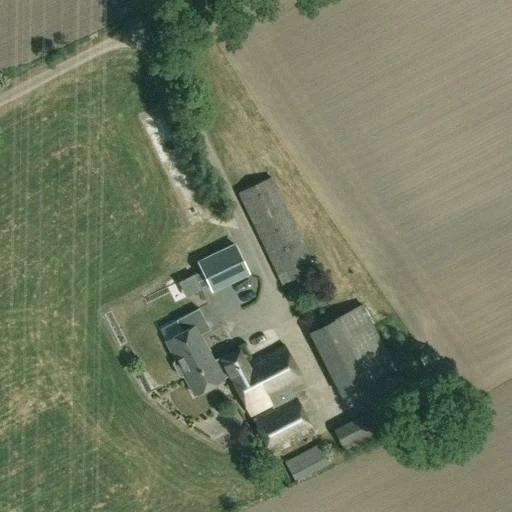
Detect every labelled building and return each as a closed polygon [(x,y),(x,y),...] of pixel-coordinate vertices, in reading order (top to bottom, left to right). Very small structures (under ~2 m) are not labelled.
[(283,286),(315,271),(272,179),(240,194),(283,286)] [(233,246),(197,264),(209,289),(245,271),(233,246)] [(307,300),(305,304),(307,308),(311,309),(315,308),(316,304),(315,300),(311,298),(307,300)] [(343,397),(394,371),(361,307),(311,333),(343,397)] [(174,364),(177,371),(208,355),(199,337),(209,331),(198,310),(175,322),(182,334),(166,343),(175,360),(174,364)] [(220,360),(221,362),(228,373),(248,412),(291,389),(303,383),(283,346),(247,365),(239,350),(220,360)] [(214,366),(208,355),(177,371),(180,376),(184,377),(194,396),(222,381),(220,377),(228,373),(221,362),(214,366)] [(314,432),(291,389),(248,412),(270,455),(314,432)] [(336,431),(346,452),(394,430),(383,407),(336,431)] [(321,446),(286,464),(296,482),(329,465),(321,446)]
